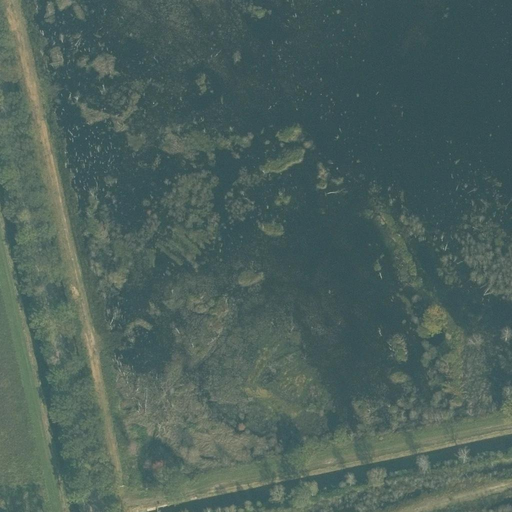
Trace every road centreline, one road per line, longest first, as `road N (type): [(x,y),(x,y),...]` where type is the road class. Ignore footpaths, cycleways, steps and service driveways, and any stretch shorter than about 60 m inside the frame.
road 1 (unclassified): [(102,511),(0,85)]
road 2 (track): [(511,430),(143,511)]
